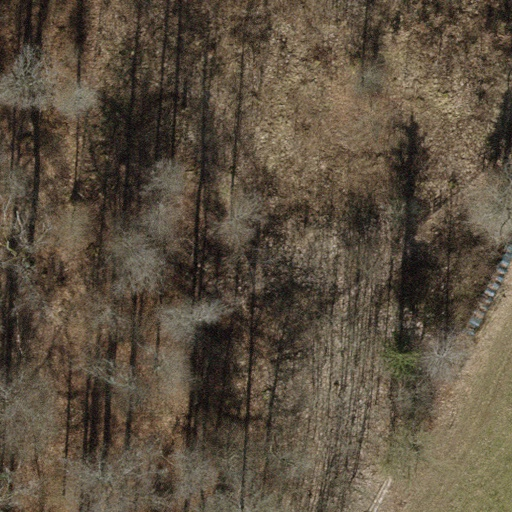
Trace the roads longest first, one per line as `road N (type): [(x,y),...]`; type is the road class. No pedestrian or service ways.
road 1 (track): [(0,252),(166,511)]
road 2 (track): [(511,307),(420,511)]
